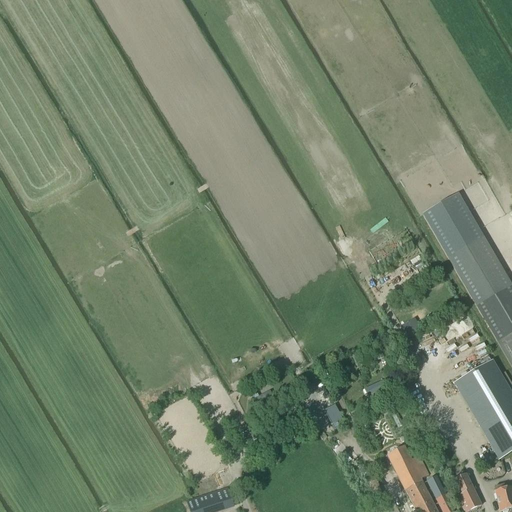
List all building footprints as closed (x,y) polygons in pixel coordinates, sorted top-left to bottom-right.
[(457,196),(422,216),(511,368),(511,289),(507,281),(457,196)] [(407,323),(400,327),(406,337),(412,333),(413,333),(407,323)] [(412,333),(406,337),(410,344),(416,341),(412,333)] [(492,362),(453,385),(498,462),(511,453),(511,385),(504,373),(500,375),(492,362)] [(383,380),(363,390),(368,400),(388,390),(383,380)] [(254,400),(251,401),(255,408),(273,398),(269,391),(258,397),(257,395),(253,397),(254,400)] [(334,406),(323,411),(331,426),(341,420),(338,414),(334,406)] [(396,410),(390,413),(397,429),(403,426),(396,410)] [(252,429),(243,434),(249,444),(257,440),(252,429)] [(404,448),(387,457),(415,511),(436,511),(420,480),(428,476),(418,457),(411,461),(404,448)] [(459,479),(454,481),(462,496),(457,498),(463,511),(469,511),(481,506),(465,476),(459,479)] [(453,511),(435,477),(426,482),(441,511),(453,511)] [(375,479),(364,485),(374,504),(374,503),(378,511),(383,511),(385,511),(380,500),(385,498),(375,479)] [(504,485),(494,488),(495,492),(500,511),(502,511),(511,509),(511,499),(509,488),(505,489),(504,485)] [(227,489),(187,502),(190,511),(220,511),(233,508),(227,489)]
